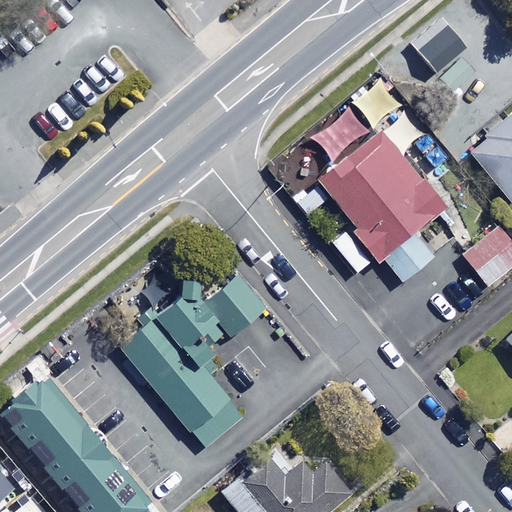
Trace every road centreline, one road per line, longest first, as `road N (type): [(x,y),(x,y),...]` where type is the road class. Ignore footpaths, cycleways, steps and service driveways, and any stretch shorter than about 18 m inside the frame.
road 1 (residential): [(493,511),(183,134)]
road 2 (trunk): [(0,289),(183,134)]
road 3 (trunk): [(183,134),(348,0)]
